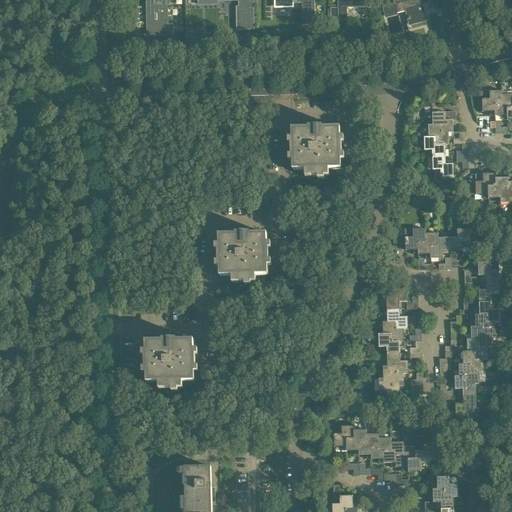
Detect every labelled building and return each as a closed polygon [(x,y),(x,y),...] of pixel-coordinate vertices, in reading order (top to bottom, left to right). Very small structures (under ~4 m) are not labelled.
[(145,0),(146,9),(154,9),(155,35),(173,34),(173,24),(167,24),(166,0),(145,0)] [(236,8),(236,31),(254,30),(253,0),(197,0),(198,1),(239,0),(239,7),(236,8)] [(302,3),(302,25),(315,25),(314,0),(274,0),(274,8),(292,7),(292,4),(302,3)] [(337,0),(338,9),(338,17),(338,19),(347,19),(347,7),(370,7),(370,0),(337,0)] [(394,0),(395,5),(383,8),(386,17),(398,14),(397,11),(407,9),(411,25),(427,21),(423,5),(428,4),(427,0),(394,0)] [(483,112),(495,112),(495,104),(503,103),(502,95),(503,95),(503,91),(480,92),(480,100),(482,100),(483,112)] [(495,116),(507,116),(507,107),(511,107),(511,94),(503,95),(502,95),(503,103),(495,104),(495,112),(495,116)] [(453,133),(453,120),(455,120),(455,112),(445,113),(444,113),(432,113),(433,125),(433,126),(440,126),(441,133),(449,133),(453,133)] [(428,126),(428,138),(436,138),(437,146),(445,145),(449,145),(449,133),(441,133),(440,126),(433,126),(433,125),(428,126)] [(293,171),(305,170),(305,176),(329,175),(329,170),(341,169),(340,128),(292,129),(293,171)] [(432,150),(432,158),(445,157),(445,145),(437,146),(436,138),(428,138),(424,138),(425,150),(432,150)] [(445,157),(432,158),(433,170),(441,170),(441,178),(454,177),(453,164),(446,165),(445,157)] [(469,195),(488,195),(488,187),(496,186),(496,178),(496,174),(483,174),(483,176),(475,176),(476,184),(468,185),(469,195)] [(488,199),(500,199),(501,199),(501,190),(509,190),(508,182),(508,178),(496,178),(496,186),(488,187),(488,195),(488,199)] [(500,203),(511,202),(511,182),(508,182),(509,190),(501,190),(501,199),(500,199),(500,203)] [(406,251),(418,250),(418,242),(425,242),(425,234),(426,234),(426,229),(413,230),(413,238),(405,238),(406,251)] [(457,237),(450,237),(450,250),(462,250),(462,253),(471,252),(470,229),(457,229),(457,237)] [(418,255),(430,254),(430,246),(438,246),(438,238),(438,233),(426,234),(425,234),(425,242),(418,242),(418,250),(418,255)] [(219,235),(219,256),(220,276),(232,276),(232,281),(256,281),(256,275),(268,275),(266,234),(219,235)] [(430,246),(430,254),(430,258),(443,258),(443,251),(450,250),(450,237),(438,238),(438,246),(430,246)] [(486,275),(486,283),(499,282),(498,260),(490,260),(490,262),(478,262),(478,275),(486,275)] [(479,290),(479,302),(492,302),(492,295),(499,295),(499,282),(486,283),(486,290),(479,290)] [(387,298),(387,310),(400,310),(400,302),(407,302),(407,289),(394,290),(394,297),(387,298)] [(479,302),(480,315),(487,315),(487,323),(496,322),(496,323),(500,322),(500,309),(492,310),(492,302),(479,302)] [(387,310),(387,322),(395,322),(396,330),(404,330),(408,330),(408,317),(400,317),(400,310),(387,310)] [(475,315),(475,327),(483,327),(483,335),(492,334),(492,335),(496,335),(496,323),(496,322),(487,323),(487,315),(480,315),(475,315)] [(383,322),(383,335),(391,335),(391,342),(400,342),(404,342),(404,330),(396,330),(395,322),(387,322),(383,322)] [(471,327),(471,339),(478,339),(479,347),(488,347),(492,347),(492,335),(492,334),(483,335),(483,327),(475,327),(471,327)] [(387,347),(387,354),(400,354),(400,342),(391,342),(391,335),(383,335),(379,335),(379,347),(387,347)] [(467,339),(467,351),(467,352),(475,351),(475,360),(484,359),(488,359),(488,347),(479,347),(478,339),(471,339),(467,339)] [(183,382),(194,381),(193,340),(146,341),(147,382),(158,382),(159,388),(183,387),(183,382)] [(463,352),(463,364),(471,364),(471,372),(480,372),(484,372),(484,359),(475,360),(475,351),(467,352),(467,351),(463,352)] [(387,354),(387,366),(387,367),(395,366),(395,374),(404,374),(404,375),(408,374),(408,362),(400,362),(400,354),(387,354)] [(459,364),(459,376),(459,377),(467,376),(467,384),(475,384),(480,384),(480,372),(471,372),(471,364),(463,364),(459,364)] [(383,367),(383,379),(391,379),(391,386),(400,386),(400,387),(404,387),(404,375),(404,374),(395,374),(395,366),(387,367),(387,366),(383,367)] [(463,389),(463,396),(476,396),(475,384),(467,384),(467,376),(459,377),(459,376),(455,376),(455,389),(463,389)] [(383,379),(379,379),(380,401),(388,401),(388,399),(400,398),(400,387),(400,386),(391,386),(391,379),(383,379)] [(476,396),(463,396),(463,404),(455,404),(456,417),(466,417),(466,419),(479,419),(479,408),(476,408),(476,396)] [(334,447),(346,447),(347,447),(346,439),(354,438),(354,431),(354,426),(342,426),(342,434),(334,435),(334,447)] [(346,451),(359,451),(359,442),(367,442),(367,435),(367,430),(354,431),(354,438),(346,439),(347,447),(346,447),(346,451)] [(359,455),(371,455),(372,455),(371,447),(379,447),(379,439),(379,434),(367,435),(367,442),(359,442),(359,451),(359,455)] [(371,460),(383,459),(384,459),(384,451),(391,450),(391,443),(391,438),(379,439),(379,447),(371,447),(372,455),(371,455),(371,460)] [(384,464),(396,463),(396,455),(404,455),(403,447),(404,447),(404,443),(391,443),(391,450),(384,451),(384,459),(383,459),(384,464)] [(396,468),(408,467),(408,459),(416,459),(416,451),(416,447),(404,447),(403,447),(404,455),(396,455),(396,463),(396,468)] [(408,467),(408,472),(421,471),(421,469),(429,468),(428,451),(416,451),(416,459),(408,459),(408,467)] [(185,468),(185,511),(212,511),(211,467),(185,468)] [(437,477),(437,489),(437,490),(444,489),(445,497),(454,497),(458,497),(458,484),(450,485),(450,477),(437,477)] [(437,510),(441,510),(441,509),(454,509),(454,497),(445,497),(444,489),(437,490),(437,489),(433,489),(433,502),(436,502),(437,510)] [(334,505),(332,505),(332,511),(344,511),(345,509),(353,509),(353,508),(353,496),(340,496),(340,500),(340,504),(334,505)]
